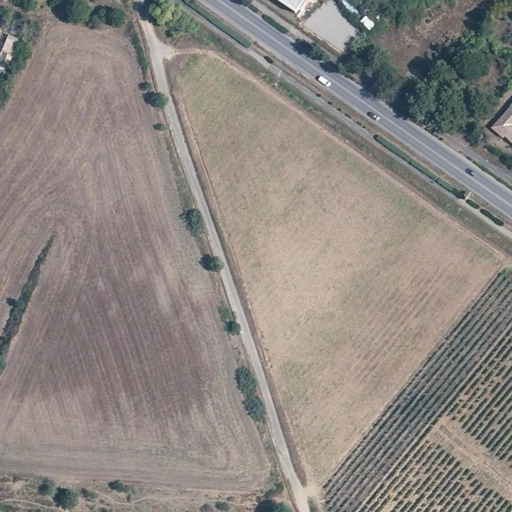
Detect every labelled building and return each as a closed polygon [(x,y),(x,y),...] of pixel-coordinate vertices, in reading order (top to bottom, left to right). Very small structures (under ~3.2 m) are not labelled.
[(281,0),(297,10),(303,0),(281,0)] [(360,23),(370,31),(376,24),(365,16),(360,23)] [(12,54),(18,38),(7,34),(2,51),(12,54)] [(480,52),(484,48),(474,38),(470,44),(480,52)] [(511,104),(510,107),(490,129),(502,139),(504,137),(511,144),(511,104)]
